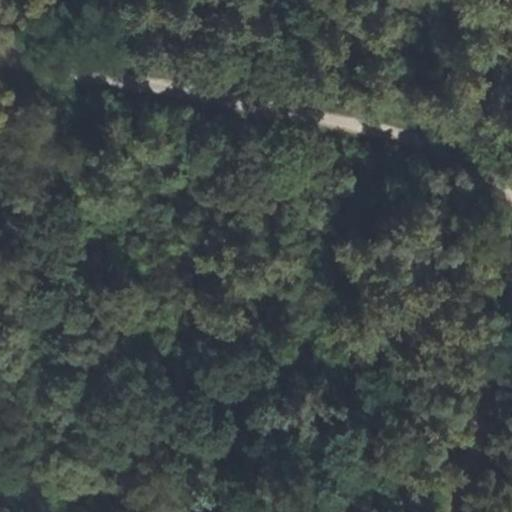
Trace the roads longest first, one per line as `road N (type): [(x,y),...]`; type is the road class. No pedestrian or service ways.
road 1 (track): [(511,198),(409,135),(0,62)]
road 2 (track): [(511,263),(451,511)]
